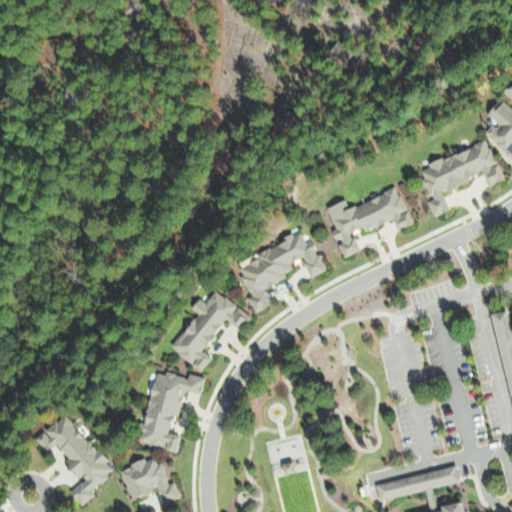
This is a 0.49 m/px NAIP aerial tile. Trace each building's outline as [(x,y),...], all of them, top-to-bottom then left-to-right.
[(355,50),(329,43),(324,61),(349,68),(355,50)] [(511,79),(502,91),(511,100),(511,104),(510,107),(499,97),(484,114),(490,117),(488,123),(483,133),(508,155),(511,157),(511,79)] [(500,179),(485,139),(425,161),(427,166),(418,169),(429,198),(425,200),(431,215),(447,209),(440,190),(464,181),(462,176),(479,170),(485,184),(500,179)] [(410,223),(395,186),(347,206),(343,197),(324,205),(333,227),(330,229),(334,241),(335,240),(341,256),(357,249),(350,230),(360,225),(361,229),(390,217),(395,229),(410,223)] [(235,262),(250,295),(247,297),(253,311),(269,304),(261,287),(285,276),(282,271),(291,267),(288,260),(299,255),(308,275),(323,269),(310,239),(303,242),(299,233),(235,262)] [(169,345),(199,370),(210,357),(199,348),(224,318),(236,328),(247,315),(215,288),(203,302),(197,297),(189,307),(196,312),(169,345)] [(488,312),(511,418),(511,341),(505,309),(488,312)] [(135,439),(174,451),(179,435),(168,432),(181,388),(198,393),(202,376),(187,372),(185,377),(155,368),(135,439)] [(34,435),(45,451),(56,444),(80,481),(68,489),(78,504),(92,495),(87,488),(109,473),(68,413),(34,435)] [(161,502),(177,497),(172,481),(165,483),(156,454),(119,467),(128,496),(156,487),(161,502)] [(278,461),(280,473),(292,470),(289,459),(278,461)] [(459,511),(457,500),(435,504),(431,486),(457,481),(454,465),(373,482),(377,499),(424,489),(428,511),(425,511),(459,511)]
